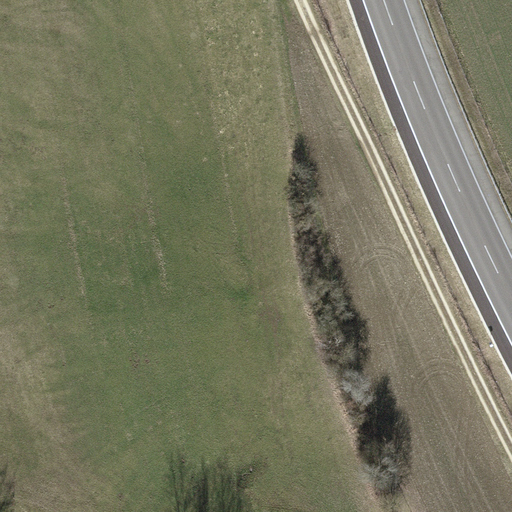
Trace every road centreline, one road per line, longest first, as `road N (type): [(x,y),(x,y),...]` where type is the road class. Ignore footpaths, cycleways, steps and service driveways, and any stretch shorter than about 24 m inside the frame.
road 1 (track): [(511,444),(305,0)]
road 2 (trunk): [(387,0),(450,168),(511,296)]
